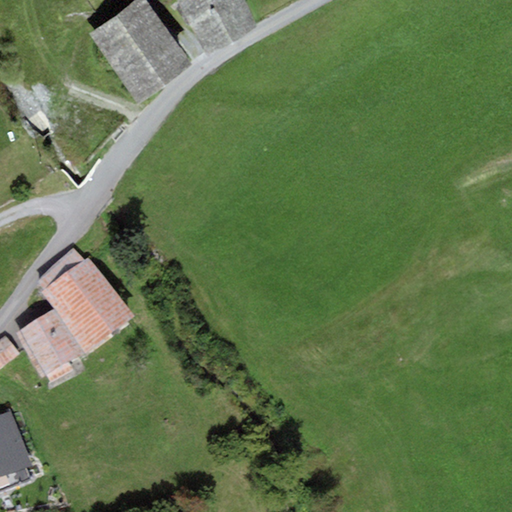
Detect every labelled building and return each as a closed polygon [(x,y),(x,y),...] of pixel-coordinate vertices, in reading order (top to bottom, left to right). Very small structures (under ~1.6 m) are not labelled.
[(145,0),(135,0),(88,34),(137,103),(190,64),(145,0)] [(245,0),(178,0),(208,53),(259,25),(245,0)] [(105,263),(65,297),(110,359),(160,327),(105,263)] [(75,318),(34,337),(64,383),(106,362),(75,318)] [(19,339),(0,353),(0,360),(11,375),(34,358),(19,339)] [(21,414),(0,423),(0,490),(46,469),(21,414)]
